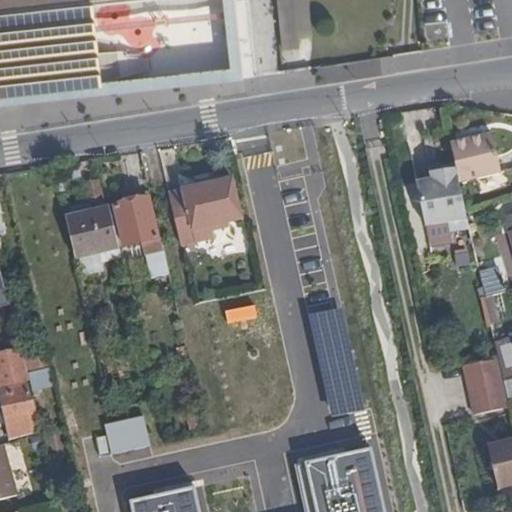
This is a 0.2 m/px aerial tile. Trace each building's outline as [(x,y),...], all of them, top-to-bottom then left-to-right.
[(10,0),(0,0),(0,104),(241,77),(240,68),(229,69),(229,68),(100,82),(94,3),(67,7),(72,64),(16,75),(10,0)] [(10,0),(16,75),(72,64),(67,7),(94,3),(118,0),(10,0)] [(234,0),(233,0),(222,0),(229,68),(229,69),(240,68),(234,0)] [(293,0),(275,0),(281,50),(298,48),(293,0)] [(125,46),(115,48),(118,77),(148,68),(147,58),(126,52),(125,46)] [(489,138),(448,147),(451,159),(457,187),(499,176),(489,138)] [(56,164),(58,174),(79,169),(77,159),(56,164)] [(447,228),(466,224),(462,210),(457,187),(451,159),(424,165),(427,177),(414,179),(424,223),(444,219),(447,228)] [(200,177),(202,185),(213,182),(212,174),(200,177)] [(202,185),(171,191),(183,244),(217,236),(216,228),(230,225),(229,220),(243,217),(234,177),(213,182),(202,185)] [(151,197),(120,204),(131,254),(163,248),(151,197)] [(76,254),(120,245),(111,206),(68,215),(76,254)] [(511,214),(503,217),(511,245),(511,214)] [(166,250),(147,255),(151,277),(171,273),(166,250)] [(0,301),(9,299),(0,260),(0,301)] [(490,284),(481,287),(483,297),(493,294),(490,284)] [(493,294),(483,297),(493,338),(500,336),(497,323),(508,320),(500,291),(493,294)] [(345,323),(312,328),(323,396),(306,398),(309,416),(359,408),(345,323)] [(511,337),(494,343),(497,358),(502,380),(511,376),(511,337)] [(42,344),(23,348),(25,358),(35,394),(40,394),(40,389),(57,385),(55,379),(49,354),(44,354),(42,344)] [(17,377),(28,375),(21,346),(10,348),(0,350),(0,369),(1,375),(0,375),(0,392),(5,414),(10,413),(33,408),(28,386),(20,387),(17,377)] [(100,360),(106,385),(106,388),(118,386),(111,357),(100,360)] [(497,358),(463,364),(474,413),(509,405),(502,380),(497,358)] [(33,408),(10,413),(15,434),(38,429),(33,408)] [(199,408),(187,412),(192,432),(204,428),(199,408)] [(511,481),(511,437),(486,443),(488,450),(495,479),(496,485),(511,481)] [(3,440),(0,440),(0,493),(15,490),(3,440)] [(193,511),(187,485),(120,499),(122,511),(379,511),(366,448),(300,462),(311,511),(193,511)] [(488,450),(476,452),(483,481),(495,479),(488,450)] [(46,454),(33,456),(37,471),(49,468),(46,454)]
